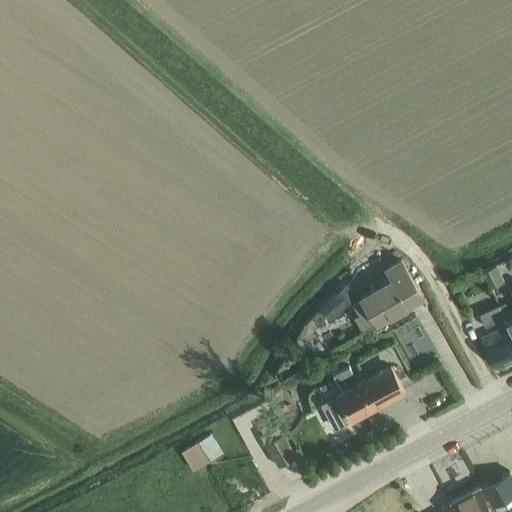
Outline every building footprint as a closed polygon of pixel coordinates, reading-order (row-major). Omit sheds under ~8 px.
[(511,244),(499,251),(508,270),(511,267),(511,244)] [(388,275),(377,255),(357,266),(368,286),(388,275)] [(423,297),(400,258),(385,266),(391,277),(359,295),(376,324),(423,297)] [(495,263),(482,269),(489,284),(501,278),(495,263)] [(325,328),(342,318),(331,300),(314,310),(325,328)] [(511,336),(505,321),(497,304),(479,312),(484,326),(499,319),(502,326),(481,335),(486,347),(494,365),(511,356),(511,336)] [(401,330),(379,341),(384,351),(406,340),(401,330)] [(340,384),(355,376),(349,364),(334,372),(340,384)] [(350,419),(404,389),(395,372),(390,364),(336,393),(350,419)] [(228,414),(197,428),(207,451),(238,437),(228,414)] [(278,465),(295,455),(282,432),(265,441),(278,465)] [(511,511),(511,476),(508,469),(478,485),(492,511),(511,511)] [(492,511),(478,485),(451,499),(457,511),(492,511)]
